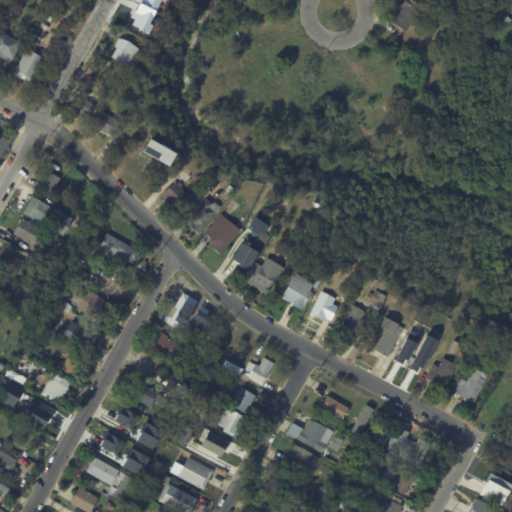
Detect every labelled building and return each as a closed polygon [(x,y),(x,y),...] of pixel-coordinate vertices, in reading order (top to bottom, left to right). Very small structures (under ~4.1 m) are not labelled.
[(140,0),(150,5),(136,34),(124,28),(128,21),(126,20),(133,6),(134,6),(137,0),(140,0)] [(405,32),(392,23),(402,8),(400,7),(404,0),(411,0),(421,6),(405,32)] [(41,22),(48,27),(45,31),(38,26),(41,22)] [(7,59),(0,55),(0,31),(19,43),(9,61),(7,59)] [(129,44),(136,48),(130,60),(125,57),(121,64),(109,57),(114,47),(112,46),(117,38),(129,44)] [(36,72),(27,85),(9,74),(25,48),(43,60),(36,72)] [(132,66),(137,69),(135,74),(129,71),(132,66)] [(77,96),(94,105),(88,117),(69,108),(75,95),(77,96)] [(118,126),(110,138),(98,131),(100,129),(93,125),(101,112),(119,123),(118,126)] [(174,151),(147,140),(141,153),(169,164),(174,151)] [(200,170),(204,176),(200,179),(196,173),(200,170)] [(49,172),(59,179),(56,185),(63,189),(57,199),(36,187),(46,171),(49,172)] [(181,186),(182,186),(180,188),(188,197),(176,209),(168,201),(166,203),(159,196),(174,182),(176,185),(178,183),(181,186)] [(240,188),(251,194),(243,209),(228,200),(236,185),(240,188)] [(41,200),(54,208),(54,209),(71,219),(62,236),(42,225),(43,224),(24,213),(31,200),(30,199),(32,195),(41,200)] [(206,200),(212,204),(213,203),(219,207),(198,234),(191,229),(193,226),(188,221),(205,199),(206,200)] [(222,214),(229,219),(232,216),(243,226),(218,254),(211,248),(215,245),(210,240),(211,239),(204,233),(222,213),(222,214)] [(245,227),(259,238),(268,226),(254,216),(245,227)] [(13,235),(11,234),(20,218),(40,229),(31,245),(13,235)] [(131,262),(130,264),(121,259),(119,263),(95,250),(105,233),(137,252),(131,262)] [(15,258),(22,262),(13,278),(0,270),(0,253),(2,250),(15,258)] [(253,262),(238,276),(229,267),(244,253),(253,262)] [(282,268),(266,295),(242,281),(254,262),(260,266),(265,258),(282,268)] [(296,309),(279,298),(294,273),(313,284),(309,291),(311,292),(300,311),(296,309)] [(33,274),(47,283),(41,293),(27,284),(33,274)] [(0,278),(20,289),(11,306),(0,300),(0,278)] [(111,305),(99,324),(74,309),(76,307),(69,303),(79,288),(85,292),(86,290),(111,305)] [(386,296),(383,301),(388,305),(382,315),(369,308),(371,305),(363,300),(368,292),(372,294),(375,290),(386,296)] [(334,298),(335,299),(332,304),(337,307),(330,321),(325,318),(323,322),(314,317),(313,319),(307,316),(321,291),(334,298)] [(189,319),(185,316),(187,312),(180,308),(187,294),(201,301),(194,315),(192,314),(189,319)] [(22,305),(25,301),(31,305),(29,309),(22,305)] [(361,309),(365,312),(362,317),(367,320),(359,335),(354,332),(352,336),(338,328),(351,304),(361,309)] [(192,325),(187,334),(180,330),(180,332),(164,323),(172,310),(186,318),(185,321),(192,325)] [(403,327),(387,358),(373,350),(372,352),(366,349),(383,317),(403,327)] [(93,334),(83,351),(61,339),(70,322),(93,334)] [(161,333),(167,336),(166,338),(181,346),(174,361),(153,350),(155,346),(153,344),(160,332),(161,333)] [(418,374),(399,364),(406,351),(411,353),(416,344),(430,352),(418,374)] [(66,350),(82,359),(72,378),(58,371),(64,359),(61,358),(66,350)] [(268,372),(260,386),(241,374),(248,362),(253,365),(254,364),(258,366),(263,357),(273,363),(268,372)] [(430,381),(425,378),(432,364),(437,367),(442,358),(456,366),(444,389),(430,381)] [(241,370),(238,376),(221,367),(224,360),(241,370)] [(468,401),(453,393),(460,379),(465,382),(473,368),(488,376),(472,404),(468,401)] [(8,370),(19,376),(20,376),(25,378),(21,386),(3,375),(6,369),(8,370)] [(70,381),(66,387),(67,388),(57,405),(38,395),(48,378),(49,378),(54,371),(70,381)] [(165,378),(168,380),(168,379),(187,390),(180,401),(161,390),(164,386),(158,382),(162,376),(165,378)] [(150,408),(127,397),(134,381),(156,391),(152,400),(154,401),(150,408)] [(248,393),(255,397),(253,401),(252,400),(244,414),(229,405),(239,388),(248,393)] [(210,406),(206,413),(193,406),(186,418),(181,415),(194,391),(200,394),(198,398),(210,406)] [(345,411),(340,420),(318,407),(325,396),(347,408),(345,411)] [(49,408),(52,410),(42,428),(28,419),(38,401),(49,408)] [(142,436),(116,422),(119,417),(117,416),(121,409),(123,410),(124,408),(150,422),(142,436)] [(232,435),(216,426),(226,408),(242,417),(232,435)] [(165,417),(170,419),(167,425),(162,423),(165,417)] [(329,429),(333,432),(320,454),(296,440),(301,431),(301,432),(308,420),(312,422),(314,421),(329,429)] [(37,438),(32,446),(28,444),(24,451),(16,447),(21,439),(12,434),(19,421),(39,433),(37,438)] [(301,429),(295,440),(284,434),(290,423),(301,429)] [(407,433),(405,439),(414,444),(417,438),(430,445),(417,468),(395,456),(394,458),(391,456),(392,454),(369,442),(374,432),(387,439),(384,445),(385,446),(395,427),(407,433)] [(213,438),(210,444),(187,434),(190,428),(213,438)] [(103,439),(105,438),(106,439),(109,435),(123,444),(122,446),(124,448),(121,453),(118,452),(116,456),(101,447),(104,443),(102,442),(103,439)] [(144,444),(148,437),(160,443),(154,453),(143,447),(144,444)] [(340,440),(342,442),(336,452),(327,447),(333,437),(340,440)] [(314,455),(303,475),(284,465),(295,445),(314,455)] [(0,452),(15,461),(12,467),(16,469),(11,479),(0,472),(0,452)] [(118,471),(110,487),(84,472),(93,457),(118,471)] [(369,461),(365,468),(358,463),(361,457),(369,461)] [(208,478),(202,491),(167,473),(173,463),(181,467),(185,458),(212,471),(208,478)] [(134,466),(130,473),(119,467),(123,460),(134,466)] [(411,472),(414,474),(403,495),(376,482),(382,469),(384,470),(385,468),(394,472),(392,475),(397,477),(402,468),(411,472)] [(496,478),(492,486),(497,488),(497,487),(502,490),(501,491),(508,495),(503,504),(478,490),(480,486),(479,485),(481,481),(483,482),(488,473),(496,478)] [(283,477),(296,484),(286,501),(269,491),(279,474),(283,477)] [(128,477),(138,482),(125,505),(112,498),(124,475),(128,477)] [(371,485),(367,493),(359,489),(363,481),(371,485)] [(186,495),(196,500),(188,511),(176,511),(156,501),(165,483),(186,495)] [(10,491),(7,497),(0,493),(0,484),(11,490),(10,491)] [(80,489),(98,499),(90,511),(85,511),(70,504),(79,488),(80,489)] [(400,508),(397,511),(379,511),(390,495),(400,501),(398,506),(401,507),(400,508)] [(142,499),(139,504),(134,501),(136,496),(142,499)] [(283,511),(262,511),(257,509),(263,497),(285,509),(283,511)] [(485,511),(465,511),(474,498),(489,507),(485,511)]
